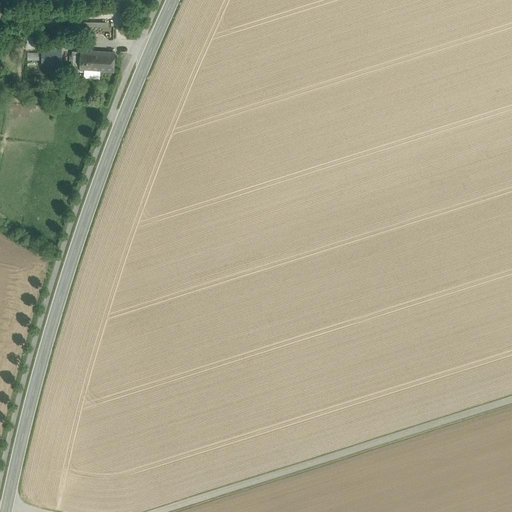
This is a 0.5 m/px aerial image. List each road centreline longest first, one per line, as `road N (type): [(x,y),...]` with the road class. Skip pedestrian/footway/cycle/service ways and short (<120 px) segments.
road 1 (secondary): [(13,511),(90,222),(178,0)]
road 2 (track): [(155,511),(511,399)]
